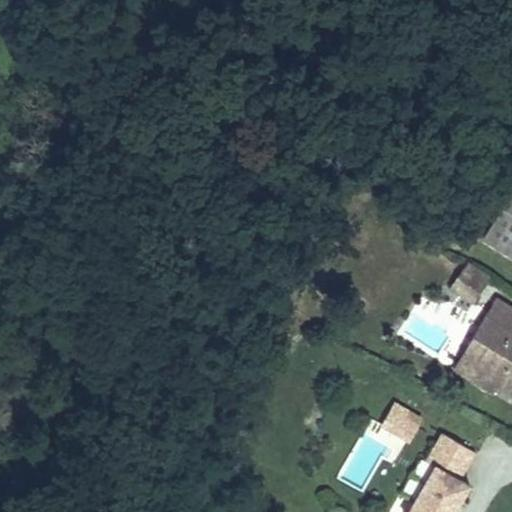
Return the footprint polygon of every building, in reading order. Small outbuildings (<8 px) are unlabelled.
[(511,190),(483,239),(511,256),(511,190)] [(470,269),(461,264),(449,283),(459,289),(470,269)] [(485,278),(470,269),(459,289),(474,297),(485,278)] [(511,300),(497,291),(469,339),(487,350),(477,366),(500,380),(511,387),(511,300)] [(500,380),(477,366),(487,350),(469,339),(455,363),(496,387),(500,380)] [(409,410),(395,401),(391,408),(405,416),(409,410)] [(410,439),(419,425),(405,416),(391,408),(382,422),(410,439)] [(478,451),(444,431),(427,459),(436,464),(407,511),(454,511),(472,483),(462,478),(478,451)]
